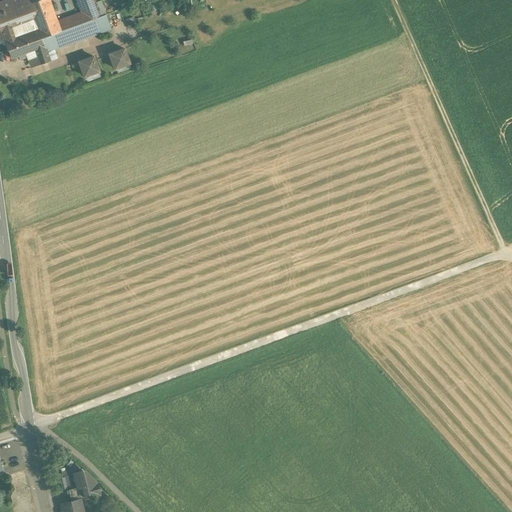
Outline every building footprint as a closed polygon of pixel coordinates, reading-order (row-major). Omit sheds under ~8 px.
[(31,0),(8,0),(0,3),(0,27),(0,28),(0,27),(0,44),(5,43),(8,50),(42,38),(60,31),(57,23),(48,0),(40,0),(32,3),(31,0)] [(78,0),(83,14),(57,23),(60,31),(60,32),(81,24),(100,17),(93,0),(78,0)] [(60,31),(42,38),(47,52),(87,38),(81,24),(60,32),(60,31)] [(42,38),(8,50),(11,59),(18,56),(20,60),(26,57),(25,54),(35,50),(37,57),(30,60),(33,66),(39,64),(40,65),(50,61),(47,52),(42,38)] [(124,49),(109,54),(115,69),(129,64),(124,49)] [(93,57),(79,62),(84,77),(99,71),(93,57)] [(71,492),(79,490),(84,489),(84,486),(88,485),(85,468),(68,470),(71,492)] [(88,485),(84,486),(84,489),(86,498),(99,495),(96,484),(88,485)] [(83,511),(81,499),(62,504),(63,511),(83,511)]
